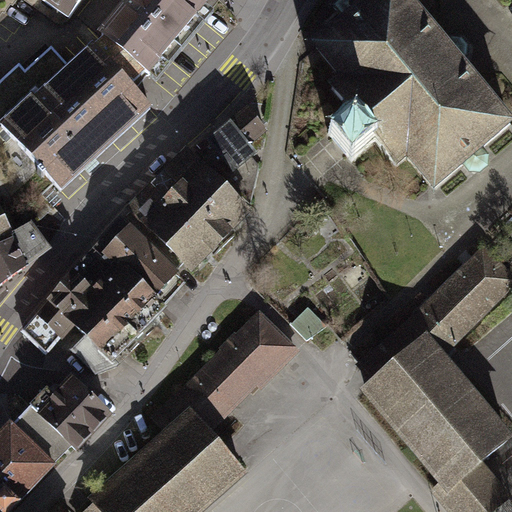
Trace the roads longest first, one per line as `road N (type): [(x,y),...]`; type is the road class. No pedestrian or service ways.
road 1 (residential): [(277,23),(286,74),(261,232),(233,283),(209,298),(145,393)]
road 2 (tertiary): [(0,329),(277,23)]
road 3 (residential): [(145,393),(26,511)]
road 4 (residential): [(145,393),(15,374),(0,364)]
